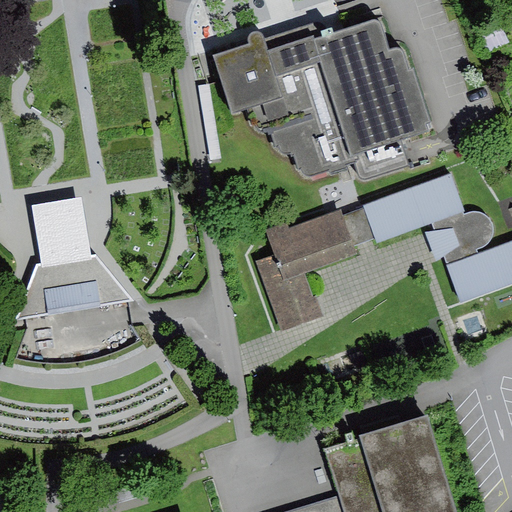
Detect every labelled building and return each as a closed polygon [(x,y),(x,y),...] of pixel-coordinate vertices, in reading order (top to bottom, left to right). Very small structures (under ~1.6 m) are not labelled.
[(249,47),(215,56),(232,116),(249,111),(256,131),(261,134),(267,136),(272,136),(275,149),(279,148),(281,152),(284,155),(288,156),(291,155),(292,158),(295,158),(298,172),(302,170),(303,174),(306,177),(309,178),(312,178),(330,172),(331,176),(347,171),(346,167),(355,165),(359,177),(362,181),(366,181),(409,166),(405,142),(434,133),(414,71),(410,71),(405,56),(402,51),(398,50),(390,52),(382,25),(379,22),(374,23),(315,42),(314,39),(268,53),(263,38),(260,35),(256,35),(252,36),(250,39),(249,47)] [(510,43),(500,23),(478,33),(488,54),(510,43)] [(211,85),(199,87),(211,162),(222,160),(211,85)] [(255,261),(281,333),(322,318),(306,274),(359,255),(356,246),(375,239),(378,249),(424,233),(435,265),(444,262),(460,306),(511,287),(511,244),(480,255),(479,251),(491,244),(494,228),(488,219),(475,213),(467,216),(453,177),(346,215),(340,212),(294,228),(291,221),(264,231),(272,255),(255,261)] [(33,208),(43,266),(91,258),(81,200),(33,208)] [(36,267),(18,319),(131,302),(96,258),(91,258),(43,266),(36,267)] [(454,511),(428,423),(328,453),(341,492),(347,511),(454,511)] [(93,491),(97,505),(141,494),(137,480),(93,491)] [(347,511),(341,492),(275,511),(347,511)]
